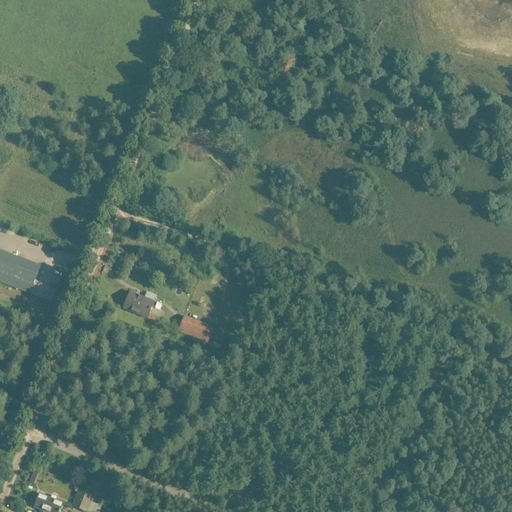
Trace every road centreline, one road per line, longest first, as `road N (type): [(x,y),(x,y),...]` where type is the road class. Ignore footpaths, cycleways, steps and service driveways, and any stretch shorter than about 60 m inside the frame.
road 1 (unclassified): [(95,259),(198,0)]
road 2 (unclassified): [(0,505),(95,259)]
road 3 (unknown): [(27,434),(177,496)]
road 4 (track): [(511,371),(449,511)]
